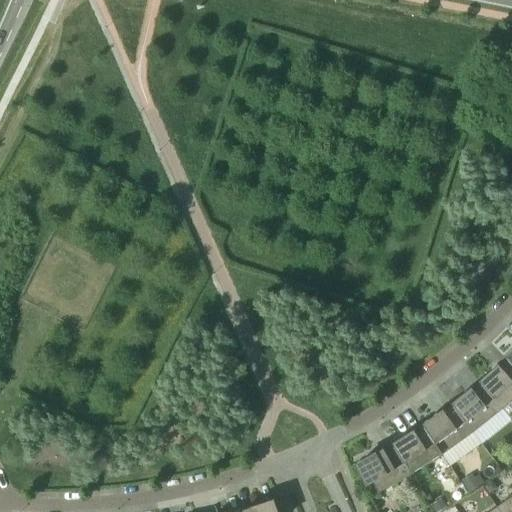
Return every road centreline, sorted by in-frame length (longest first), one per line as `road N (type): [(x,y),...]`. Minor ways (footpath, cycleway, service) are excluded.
road 1 (residential): [(0,503),(148,497),(287,461)]
road 2 (residential): [(315,449),(422,383),(511,304)]
